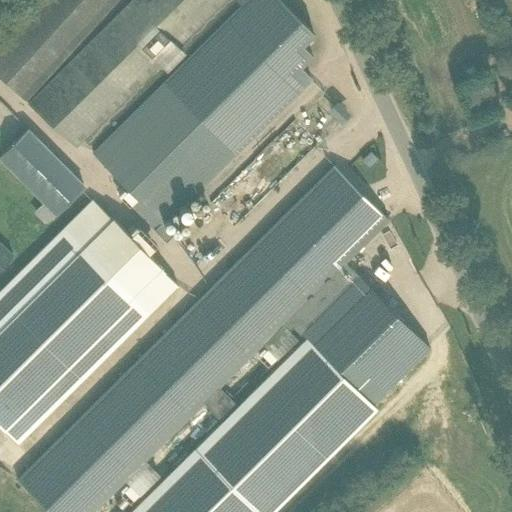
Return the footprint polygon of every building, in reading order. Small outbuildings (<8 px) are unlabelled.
[(0,77),(25,100),(116,0),(41,0),(0,45),(0,77)] [(88,145),(234,0),(131,0),(27,103),(75,146),(82,139),(88,145)] [(166,216),(167,217),(309,76),(298,65),(310,53),(300,43),(312,31),(280,0),(248,0),(99,149),(92,155),(121,183),(115,189),(132,206),(131,207),(133,209),(139,204),(137,202),(138,200),(160,222),(166,216)] [(0,155),(0,161),(55,216),(84,186),(27,129),(0,155)] [(16,480),(48,511),(91,511),(203,402),(218,386),(286,319),(344,262),(387,219),(334,165),(16,480)] [(177,285),(106,213),(92,199),(0,290),(0,426),(16,443),(46,414),(60,399),(177,285)] [(0,267),(12,255),(0,244),(0,267)] [(305,338),(318,352),(371,404),(428,348),(344,262),(286,319),(305,338)] [(129,511),(271,511),(375,409),(371,404),(318,352),(305,338),(237,406),(218,386),(203,402),(221,421),(129,511)]
